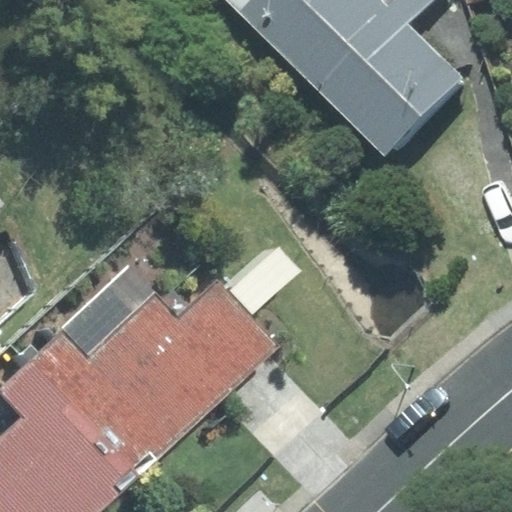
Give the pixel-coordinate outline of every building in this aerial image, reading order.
[(226,0),(387,156),(462,79),(406,24),(381,0),(226,0)] [(381,0),(406,24),(433,0),(381,0)] [(0,62),(0,123),(31,95),(0,62)] [(128,265),(62,327),(88,354),(154,292),(128,265)] [(29,362),(137,477),(277,347),(218,285),(179,322),(155,298),(88,361),(61,332),(29,362)] [(0,511),(99,511),(137,477),(29,362),(0,388),(0,391),(24,417),(0,439),(0,511)]
